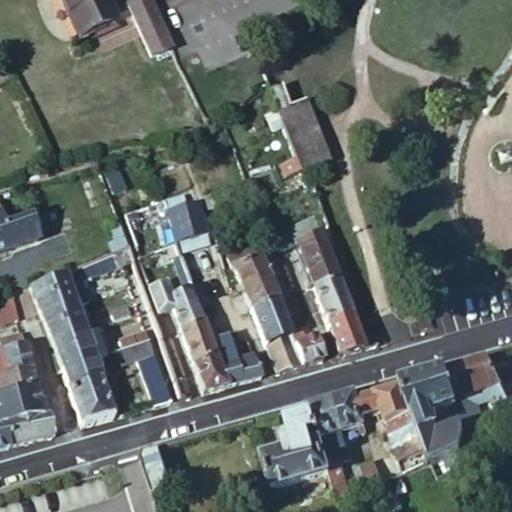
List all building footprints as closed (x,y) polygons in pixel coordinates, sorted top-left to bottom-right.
[(58,0),(74,39),(85,34),(113,23),(103,0),(58,0)] [(149,0),(140,0),(141,0),(137,2),(154,39),(164,34),(149,0)] [(113,23),(85,34),(89,44),(117,34),(113,23)] [(279,85),(266,90),(281,132),(284,143),(295,171),(303,168),(321,161),(323,161),(307,115),(303,116),(298,102),(287,106),(285,100),(279,85)] [(295,171),(284,143),(274,146),(281,165),(277,166),(283,180),(289,177),(296,175),(295,171)] [(303,168),(308,181),(326,174),(321,161),(303,168)] [(308,181),(303,168),(295,171),(296,175),(299,184),(302,193),(307,209),(317,206),(308,181)] [(100,173),(109,197),(120,193),(111,170),(100,173)] [(296,175),(289,177),(292,186),(299,184),(296,175)] [(244,187),(202,198),(206,211),(242,202),(243,206),(251,204),(244,187)] [(197,203),(196,203),(164,214),(165,216),(173,242),(174,246),(175,248),(179,261),(181,270),(188,268),(211,260),(212,260),(200,217),(197,203)] [(258,223),(253,210),(238,214),(243,228),(258,223)] [(0,252),(10,249),(0,215),(0,252)] [(155,248),(173,242),(165,216),(147,222),(155,248)] [(287,230),(310,290),(334,281),(310,218),(287,230)] [(126,256),(124,248),(107,254),(106,255),(111,265),(112,267),(118,264),(128,261),(128,260),(126,256)] [(231,268),(240,292),(264,283),(279,278),(268,250),(252,256),(250,249),(225,258),(229,269),(231,268)] [(111,265),(106,255),(98,258),(69,269),(50,277),(29,287),(27,288),(38,318),(71,306),(61,285),(72,281),(111,265)] [(181,270),(185,282),(215,272),(211,260),(188,268),(181,270)] [(264,283),(270,298),(284,292),(279,278),(264,283)] [(82,302),(72,281),(61,285),(71,306),(74,305),(82,302)] [(310,290),(324,327),(349,318),(346,312),(334,281),(310,290)] [(240,292),(248,310),(271,301),(270,298),(264,283),(240,292)] [(189,291),(197,311),(207,307),(196,285),(187,288),(189,291)] [(169,312),(177,333),(202,324),(202,322),(197,311),(189,291),(172,297),(169,290),(165,291),(163,287),(147,293),(155,317),(169,312)] [(270,298),(271,301),(276,314),(290,308),(284,292),(270,298)] [(248,310),(274,376),(299,369),(285,335),(280,322),(276,314),(271,301),(248,310)] [(71,306),(38,318),(49,343),(81,331),(79,324),(71,306)] [(350,323),(361,319),(357,307),(346,312),(349,318),(350,323)] [(280,322),(294,317),(290,308),(276,314),(280,322)] [(129,319),(130,318),(127,311),(109,316),(111,323),(121,321),(129,319)] [(285,335),(298,329),(294,317),(280,322),(285,335)] [(336,360),(371,350),(364,327),(361,319),(350,323),(349,318),(324,327),(336,360)] [(177,333),(190,368),(213,360),(207,342),(202,324),(177,333)] [(364,327),(371,350),(376,349),(368,326),(364,327)] [(285,335),(299,369),(321,364),(312,341),(304,345),(298,329),(285,335)] [(81,331),(49,343),(59,370),(91,360),(81,331)] [(119,351),(145,343),(142,333),(118,341),(117,343),(119,351)] [(0,375),(28,368),(20,336),(0,341),(0,346),(2,353),(0,353),(0,375)] [(217,371),(224,390),(236,387),(259,380),(250,359),(227,365),(222,338),(207,342),(213,360),(217,371)] [(166,406),(167,406),(145,343),(119,351),(114,353),(119,367),(137,362),(151,410),(166,406)] [(487,359),(446,373),(457,403),(465,429),(475,425),(465,399),(486,391),(495,411),(509,406),(487,359)] [(110,423),(112,422),(93,365),(91,360),(59,370),(80,431),(110,423)] [(190,368),(200,397),(210,394),(224,390),(217,371),(213,360),(190,368)] [(0,397),(33,389),(28,368),(0,375),(0,397)] [(398,382),(400,387),(411,414),(415,424),(420,437),(426,452),(430,462),(459,450),(462,434),(440,442),(427,412),(457,403),(446,373),(445,370),(412,378),(398,382)] [(181,382),(171,386),(176,403),(187,400),(181,382)] [(376,393),(354,399),(359,417),(378,411),(383,425),(411,414),(400,387),(376,393)] [(0,423),(1,423),(39,414),(33,389),(0,397),(0,423)] [(353,395),(330,401),(341,433),(357,429),(362,428),(359,417),(354,399),(353,395)] [(330,401),(307,408),(310,418),(325,479),(331,504),(354,497),(368,490),(363,479),(345,487),(336,465),(348,461),(345,449),(339,451),(334,435),(341,433),(330,401)] [(37,443),(51,439),(45,413),(39,414),(1,423),(8,450),(37,443)] [(415,424),(411,414),(383,425),(388,436),(415,424)] [(325,479),(310,418),(286,423),(290,442),(293,450),(285,451),(260,456),(264,474),(259,476),(262,485),(266,484),(268,491),(325,479)] [(388,436),(393,449),(420,437),(415,424),(388,436)] [(462,434),(459,450),(470,447),(475,425),(465,429),(463,429),(462,434)] [(345,449),(341,433),(334,435),(339,451),(345,449)] [(475,445),(488,441),(486,436),(474,440),(475,445)] [(399,463),(426,452),(420,437),(393,449),(399,463)] [(293,450),(290,442),(283,444),(285,451),(293,450)] [(138,460),(149,494),(169,489),(157,449),(143,452),(138,460)] [(363,479),(368,490),(381,484),(378,479),(372,464),(359,469),(363,479)]
